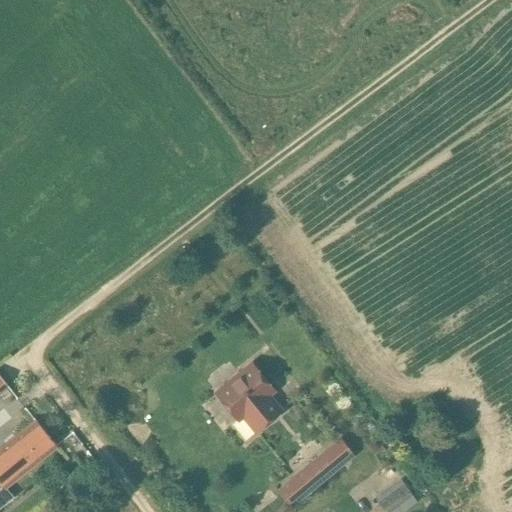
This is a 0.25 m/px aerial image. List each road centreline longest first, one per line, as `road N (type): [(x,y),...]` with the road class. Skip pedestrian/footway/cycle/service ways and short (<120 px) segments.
road 1 (track): [(32,361),(33,348),(490,0)]
road 2 (unclassified): [(152,511),(32,361)]
